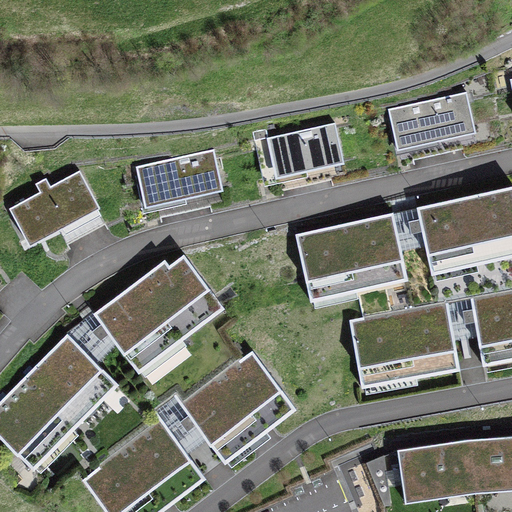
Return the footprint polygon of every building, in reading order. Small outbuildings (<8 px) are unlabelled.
[(465,93),(388,110),(397,152),(475,135),(465,93)] [(335,124),(255,140),(265,187),(309,180),(308,173),(344,166),(335,124)] [(214,149),(135,167),(144,214),(187,206),(186,201),(224,193),(214,149)] [(40,193),(9,210),(30,249),(101,210),(81,171),(51,187),(47,179),(35,185),(40,193)] [(511,188),(418,209),(431,278),(511,260),(511,188)] [(393,214),(295,236),(311,304),(409,282),(393,214)] [(164,261),(95,314),(139,378),(225,310),(185,257),(170,268),(164,261)] [(511,291),(472,299),(483,369),(511,363),(511,291)] [(447,303),(349,321),(361,390),(462,373),(447,303)] [(67,334),(0,403),(0,440),(32,473),(120,387),(67,334)] [(240,359),(181,404),(225,467),(297,412),(253,352),(241,361),(240,359)] [(99,467),(82,482),(104,511),(166,511),(206,482),(161,419),(98,466),(99,467)] [(511,438),(470,441),(398,452),(406,506),(477,496),(511,493),(511,438)]
